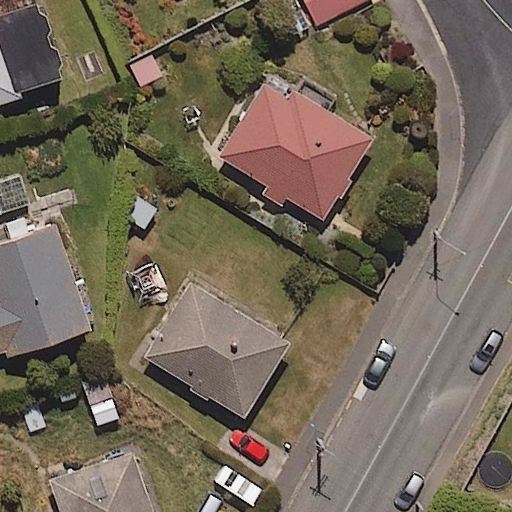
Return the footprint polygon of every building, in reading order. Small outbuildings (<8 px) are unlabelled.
[(0,0),(0,91),(67,66),(42,0),(0,0)] [(354,0),(305,0),(315,20),(354,0)] [(374,125),(265,63),(216,149),(324,211),(374,125)] [(0,345),(91,316),(56,209),(0,227),(0,345)] [(290,331),(191,271),(144,348),(242,408),(290,331)] [(119,413),(106,367),(82,373),(95,419),(119,413)] [(155,511),(132,443),(48,472),(61,511),(155,511)]
